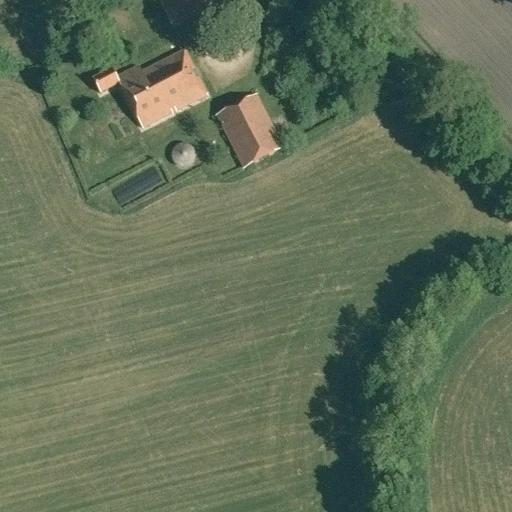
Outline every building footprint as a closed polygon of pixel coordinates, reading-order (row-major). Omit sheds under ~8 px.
[(158,0),(173,31),(223,6),(219,0),(158,0)] [(144,129),(208,96),(185,51),(143,73),(139,66),(117,78),(113,70),(94,80),(102,95),(121,84),(144,129)] [(245,170),(284,150),(257,96),(218,116),(245,170)] [(289,118),(303,112),(299,99),(284,105),(289,118)] [(192,142),(178,149),(184,160),(197,153),(192,142)]
